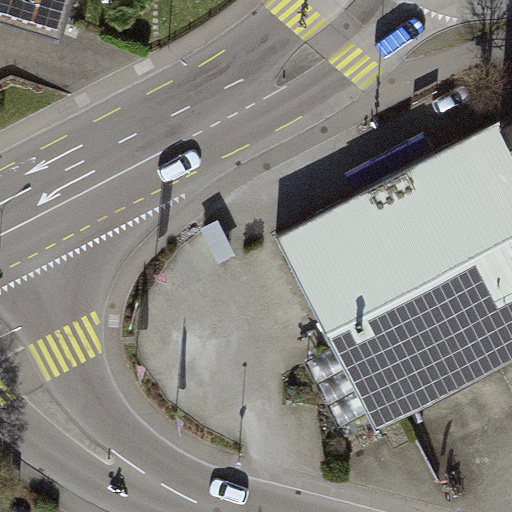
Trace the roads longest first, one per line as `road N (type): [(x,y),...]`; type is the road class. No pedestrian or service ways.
road 1 (residential): [(154,148),(249,127),(360,67),(441,0)]
road 2 (unclassified): [(0,331),(69,426),(148,481),(224,511)]
road 3 (residential): [(319,0),(154,148)]
road 4 (residential): [(0,224),(154,148)]
